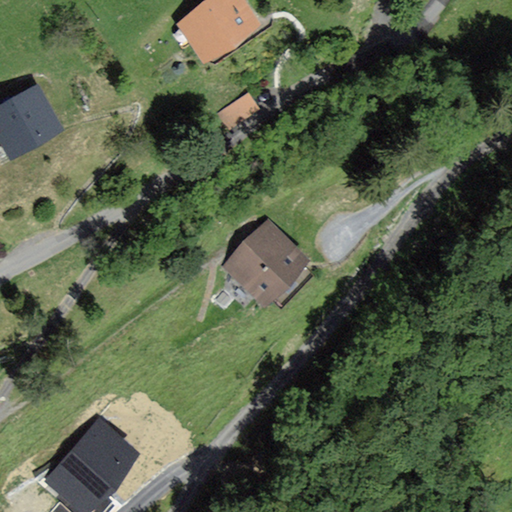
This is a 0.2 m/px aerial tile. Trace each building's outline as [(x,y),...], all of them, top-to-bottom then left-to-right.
[(269,24),(250,0),(206,0),(177,22),(211,67),(269,24)] [(65,130),(38,84),(0,106),(0,140),(12,161),(65,130)] [(258,110),(248,92),(217,111),(227,128),(258,110)] [(312,261),(268,219),(224,265),(268,307),(312,261)] [(84,511),(135,453),(99,423),(49,482),(84,511)]
